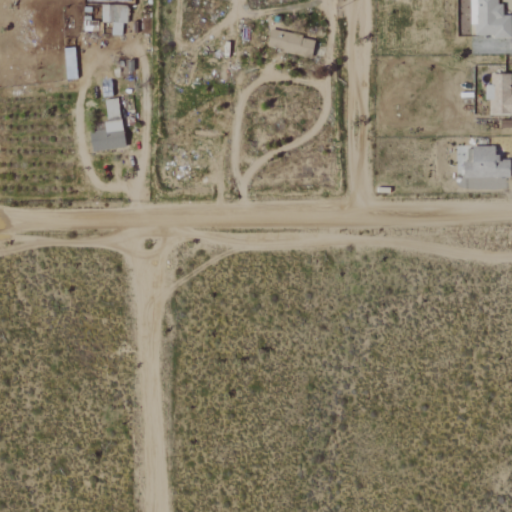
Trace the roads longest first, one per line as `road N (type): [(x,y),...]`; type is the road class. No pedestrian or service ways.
road 1 (tertiary): [(0,216),(511,209)]
road 2 (residential): [(148,216),(149,511)]
road 3 (residential): [(358,213),(363,0)]
